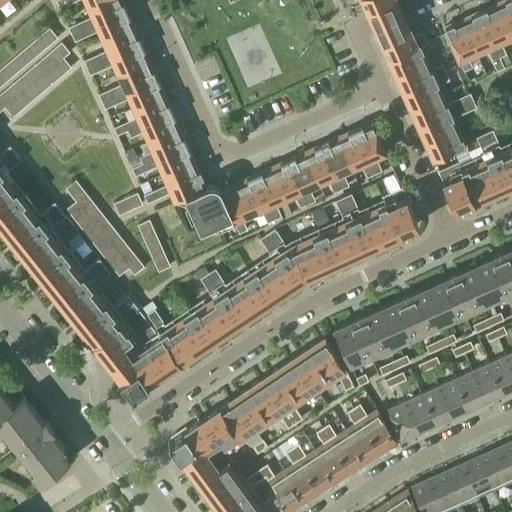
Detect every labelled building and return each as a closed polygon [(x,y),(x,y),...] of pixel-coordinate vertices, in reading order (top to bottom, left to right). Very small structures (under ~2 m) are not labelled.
[(128,9),(124,0),(103,0),(88,7),(92,15),(70,25),(73,34),(128,9)] [(511,0),(500,0),(495,2),(510,35),(511,33),(511,0)] [(500,39),(510,35),(495,2),(478,10),(499,55),(505,52),(500,39)] [(98,29),(103,40),(136,26),(128,9),(73,34),(76,39),(98,29)] [(499,55),(478,10),(461,18),(476,50),(487,45),(497,68),(504,65),(499,55)] [(467,54),(476,50),(461,18),(444,25),(464,68),(472,65),(467,54)] [(58,36),(49,26),(43,31),(51,41),(58,36)] [(143,42),(136,26),(103,40),(107,49),(84,59),(88,68),(143,42)] [(397,34),(406,55),(422,47),(420,42),(426,39),(422,31),(413,35),(410,28),(397,34)] [(45,47),(51,41),(43,31),(36,37),(45,47)] [(390,62),(406,55),(397,34),(384,40),(386,44),(383,46),(390,62)] [(38,53),(45,47),(36,37),(30,43),(38,53)] [(63,56),(69,50),(61,41),(54,46),(63,56)] [(113,62),(118,74),(151,59),(143,42),(88,68),(90,72),(113,62)] [(32,58),(38,53),(30,43),(23,48),(32,58)] [(63,56),(54,46),(48,52),(56,61),(63,56)] [(390,62),(393,69),(399,82),(431,67),(422,47),(406,55),(390,62)] [(25,64),(32,58),(23,48),(17,54),(25,64)] [(56,61),(48,52),(42,57),(50,67),(56,61)] [(19,69),(25,64),(17,54),(10,59),(19,69)] [(56,61),(64,71),(71,65),(63,56),(56,61)] [(50,67),(42,57),(35,63),(43,72),(44,72),(50,67)] [(13,75),(19,69),(10,59),(4,65),(13,75)] [(158,76),(151,59),(118,74),(122,83),(100,93),(103,101),(158,76)] [(50,67),(58,76),(64,71),(56,61),(50,67)] [(43,72),(35,63),(29,68),(37,78),(43,72)] [(399,82),(408,102),(441,88),(438,82),(448,77),(442,63),(431,67),(399,82)] [(0,72),(6,80),(13,75),(4,65),(0,67),(0,72)] [(44,72),(52,82),(58,76),(50,67),(44,72)] [(37,78),(29,68),(22,74),(31,83),(37,78)] [(37,78),(45,87),(52,82),(44,72),(43,72),(37,78)] [(31,83),(22,74),(16,79),(24,89),(25,88),(31,83)] [(128,96),(133,107),(165,92),(158,76),(103,101),(105,106),(128,96)] [(31,83),(39,92),(45,87),(37,78),(31,83)] [(24,89),(16,79),(10,84),(18,94),(19,94),(24,89)] [(25,88),(33,98),(39,92),(31,83),(25,88)] [(18,94),(10,84),(3,90),(12,100),(12,99),(18,94)] [(19,94),(27,103),(33,98),(25,88),(24,89),(19,94)] [(441,88),(408,102),(418,122),(472,98),(469,91),(447,101),(441,88)] [(12,100),(3,90),(0,92),(0,98),(5,105),(6,105),(12,100)] [(173,109),(165,92),(133,107),(137,116),(114,126),(117,132),(129,127),(173,109)] [(12,99),(20,108),(27,103),(19,94),(18,94),(12,99)] [(418,122),(427,143),(459,128),(453,116),(476,105),(472,98),(418,122)] [(12,99),(12,100),(6,105),(14,114),(20,108),(12,99)] [(143,129),(148,141),(180,126),(173,109),(129,127),(132,134),(143,129)] [(386,151),(372,119),(355,127),(375,171),(382,168),(376,156),(386,151)] [(188,142),(180,126),(148,141),(152,150),(129,160),(133,167),(188,142)] [(355,127),(338,134),(353,167),(362,162),(368,174),(375,171),(355,127)] [(465,143),(459,128),(427,143),(436,163),(446,159),(443,153),(465,143)] [(489,192),(511,181),(511,154),(508,144),(501,147),(493,129),(477,136),(486,154),(475,159),(489,192)] [(343,171),(353,167),(338,134),(321,142),(342,187),(349,183),(343,171)] [(158,163),(162,174),(195,159),(188,142),(133,167),(135,173),(158,163)] [(321,142),(304,149),(319,182),(329,177),(335,190),(342,187),(321,142)] [(0,223),(92,341),(120,319),(109,305),(92,283),(108,270),(98,257),(82,270),(47,226),(64,213),(54,201),(37,214),(5,172),(21,159),(11,146),(0,153),(0,223)] [(309,186),(319,182),(304,149),(288,157),(308,202),(315,199),(309,186)] [(288,157),(271,165),(285,197),(294,193),(300,206),(308,202),(288,157)] [(148,200),(170,191),(203,176),(195,159),(162,174),(166,182),(144,192),(148,200)] [(467,202),(489,192),(475,159),(461,165),(458,160),(450,164),(467,202)] [(438,169),(445,184),(456,207),(467,202),(450,164),(438,169)] [(275,202),(285,197),(271,165),(254,172),(274,217),(281,214),(275,202)] [(254,172),(237,180),(252,213),(260,209),(266,221),(274,217),(254,172)] [(72,193),(82,186),(76,179),(66,186),(72,193)] [(220,187),(231,213),(240,231),(246,228),(242,217),(252,213),(237,180),(220,187)] [(200,227),(231,213),(220,187),(216,189),(208,187),(206,183),(185,192),(200,227)] [(383,194),(386,200),(400,232),(414,226),(417,219),(406,195),(405,196),(401,185),(383,194)] [(77,200),(87,192),(82,186),(72,193),(77,200)] [(142,202),(137,191),(129,194),(134,206),(142,202)] [(82,207),(92,199),(87,192),(77,200),(82,207)] [(167,326),(150,300),(143,306),(180,359),(305,275),(400,232),(386,200),(359,213),(350,193),(336,200),(344,219),(290,244),(287,246),(274,227),(259,237),(272,256),(227,286),(214,267),(209,271),(205,264),(195,270),(212,296),(167,326)] [(134,206),(129,194),(122,198),(127,209),(134,206)] [(127,209),(122,198),(114,201),(119,213),(127,209)] [(87,213),(97,205),(92,199),(82,207),(83,207),(87,213)] [(83,207),(82,207),(77,200),(67,208),(73,215),(83,207)] [(92,220),(102,212),(97,205),(87,213),(88,213),(92,220)] [(83,207),(73,215),(78,221),(88,213),(87,213),(83,207)] [(98,226),(108,218),(102,212),(92,220),(93,220),(98,226)] [(88,213),(78,221),(83,228),(93,220),(92,220),(88,213)] [(103,233),(113,225),(108,218),(98,226),(98,227),(103,233)] [(138,223),(142,231),(153,226),(150,218),(138,223)] [(93,220),(83,228),(88,234),(98,227),(98,226),(93,220)] [(108,239),(118,231),(113,225),(103,233),(108,239)] [(145,238),(157,233),(153,226),(142,231),(145,238)] [(98,227),(88,234),(93,241),(103,233),(98,227)] [(113,246),(123,238),(118,231),(108,239),(108,240),(113,246)] [(85,240),(79,232),(68,240),(75,248),(85,240)] [(103,233),(93,241),(99,247),(108,240),(108,239),(103,233)] [(145,238),(148,246),(160,241),(157,233),(145,238)] [(118,252),(128,244),(123,238),(113,246),(118,252)] [(108,240),(99,247),(104,254),(113,246),(108,240)] [(152,254),(163,249),(160,241),(148,246),(152,254)] [(123,259),(133,251),(128,244),(118,252),(119,253),(123,259)] [(113,246),(104,254),(109,260),(119,253),(118,252),(113,246)] [(499,294),(511,287),(511,247),(484,260),(499,294)] [(152,254),(155,261),(167,256),(163,249),(152,254)] [(128,265),(138,257),(133,251),(123,259),(124,259),(128,265)] [(119,253),(109,260),(114,267),(124,259),(123,259),(119,253)] [(170,265),(167,256),(155,261),(159,270),(170,265)] [(128,265),(129,266),(134,272),(144,264),(138,257),(128,265)] [(124,259),(114,267),(119,274),(129,266),(128,265),(124,259)] [(449,316),(499,294),(484,260),(434,283),(449,316)] [(449,316),(434,283),(384,305),(399,338),(449,316)] [(180,359),(143,306),(130,289),(126,292),(121,285),(111,293),(116,300),(109,305),(120,319),(92,341),(129,387),(133,388),(136,388),(138,387),(147,381),(165,369),(174,363),(180,359)] [(349,361),(399,338),(384,305),(334,328),(349,361)] [(491,314),(494,322),(504,318),(500,310),(491,314)] [(482,319),(485,326),(494,322),(491,314),(482,319)] [(485,326),(482,319),(473,323),(476,330),(485,326)] [(494,328),(498,336),(507,332),(503,324),(494,328)] [(489,340),(498,336),(494,328),(485,332),(489,340)] [(457,339),(453,331),(444,336),(447,343),(457,339)] [(325,334),(298,352),(319,381),(336,369),(345,388),(354,384),(345,363),(325,334)] [(438,347),(447,343),(444,336),(435,340),(438,347)] [(474,347),(470,339),(461,343),(465,351),(474,347)] [(438,347),(435,340),(425,344),(429,352),(438,347)] [(456,355),(465,351),(461,343),(452,348),(456,355)] [(292,399),(319,381),(298,352),(270,370),(292,399)] [(406,353),(397,357),(400,365),(410,360),(406,353)] [(502,390),(511,385),(511,367),(506,354),(489,361),(502,390)] [(427,359),(431,367),(440,362),(436,355),(427,359)] [(391,369),(400,365),(397,357),(388,361),(391,369)] [(422,371),(431,367),(427,359),(418,363),(422,371)] [(391,369),(388,361),(379,366),(382,373),(391,369)] [(486,398),(502,390),(489,361),(472,369),(486,398)] [(469,406),(486,398),(472,369),(456,376),(469,406)] [(270,370),(243,388),(265,417),(276,410),(287,426),(303,415),(292,399),(270,370)] [(406,378),(403,370),(393,374),(397,382),(406,378)] [(369,379),(365,371),(356,376),(359,383),(369,379)] [(397,382),(393,374),(384,378),(388,386),(397,382)] [(452,413),(469,406),(456,376),(439,384),(452,413)] [(435,421),(452,413),(439,384),(422,392),(435,421)] [(0,411),(11,402),(0,387),(0,411)] [(243,388),(216,406),(237,436),(265,417),(243,388)] [(419,428),(435,421),(422,392),(405,399),(419,428)] [(53,428),(45,417),(43,419),(22,393),(11,402),(0,411),(0,428),(1,427),(18,448),(14,451),(18,456),(21,453),(33,467),(30,469),(39,480),(68,458),(61,448),(64,446),(51,430),(53,428)] [(401,436),(419,428),(405,399),(388,407),(401,436)] [(353,406),(380,447),(385,443),(397,438),(377,407),(367,413),(359,402),(353,406)] [(208,451),(217,445),(225,456),(238,447),(233,439),(237,436),(216,406),(189,425),(208,451)] [(365,457),(380,447),(353,406),(347,410),(354,421),(345,427),(365,457)] [(349,467),(365,457),(345,427),(336,433),(328,421),(322,425),(349,467)] [(171,443),(188,466),(208,451),(189,425),(172,436),(171,443)] [(324,441),(314,447),(334,477),(349,467),(322,425),(316,430),(324,441)] [(255,430),(251,432),(256,439),(260,437),(255,430)] [(263,437),(252,444),(257,452),(268,445),(263,437)] [(511,439),(499,445),(511,475),(511,474),(511,439)] [(318,487),(334,477),(314,447),(305,454),(297,442),(291,446),(318,487)] [(188,466),(214,502),(243,480),(242,478),(225,456),(217,445),(208,451),(188,466)] [(500,480),(511,475),(499,445),(481,453),(497,487),(502,485),(500,480)] [(293,461),(284,468),(303,497),(318,487),(291,446),(285,450),(293,461)] [(489,491),(497,487),(481,453),(464,461),(477,491),(487,487),(489,491)] [(221,511),(275,511),(285,505),(268,478),(275,473),(265,461),(242,478),(243,480),(214,502),(221,511)] [(467,496),(477,491),(464,461),(446,469),(462,503),(468,500),(467,496)] [(287,508),(303,497),(284,468),(275,473),(268,478),(285,505),(287,508)] [(455,506),(462,503),(446,469),(429,477),(442,506),(453,502),(455,506)] [(432,511),(442,506),(429,477),(412,485),(423,511),(432,511)] [(419,511),(408,487),(391,498),(399,511),(419,511)] [(399,511),(391,498),(375,508),(377,511),(399,511)]
